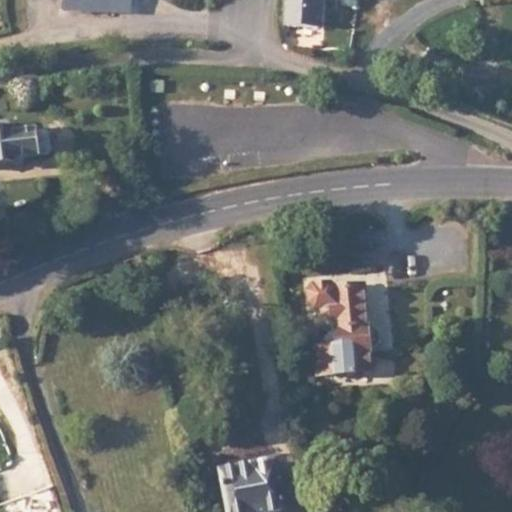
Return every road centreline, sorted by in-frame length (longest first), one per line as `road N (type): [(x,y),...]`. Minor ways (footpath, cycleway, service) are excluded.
road 1 (secondary): [(0,281),(141,227),(304,191),(511,183)]
road 2 (track): [(266,60),(145,52),(0,79)]
road 3 (residential): [(266,60),(511,139)]
